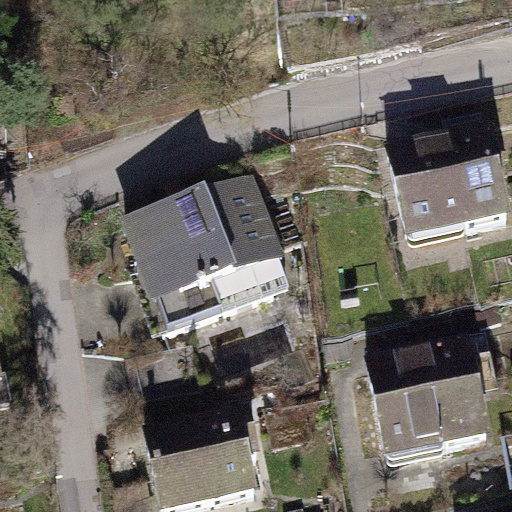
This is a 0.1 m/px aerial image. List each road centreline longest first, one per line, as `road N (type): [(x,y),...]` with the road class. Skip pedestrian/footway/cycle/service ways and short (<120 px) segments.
road 1 (residential): [(511,73),(276,125),(33,203)]
road 2 (residential): [(82,511),(33,203)]
